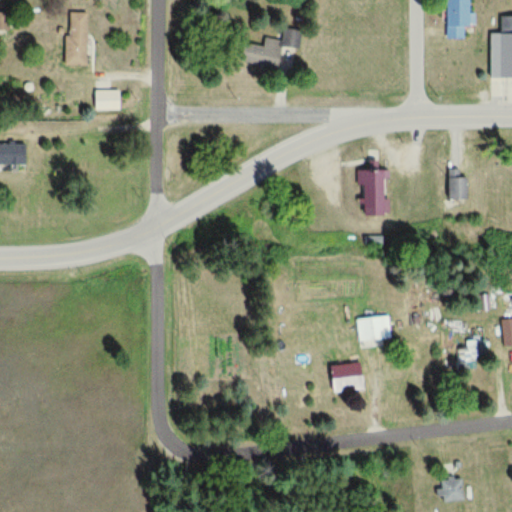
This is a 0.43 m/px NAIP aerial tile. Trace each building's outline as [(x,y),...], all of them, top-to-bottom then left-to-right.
[(463,0),(442,0),(442,40),(463,40),(463,0)] [(0,28),(13,29),(13,11),(0,10),(0,28)] [(69,64),(90,64),(90,11),(69,11),(69,64)] [(511,17),(495,17),(495,35),(484,35),(483,78),(511,78),(511,17)] [(283,67),(286,45),(301,48),(304,31),(287,29),(285,39),(267,36),(266,44),(247,41),(244,61),(283,67)] [(100,108),(125,108),(125,89),(100,89),(100,108)] [(0,163),(32,163),(32,142),(0,142),(0,163)] [(367,183),(367,213),(390,213),(389,160),(377,160),(377,169),(361,169),(361,183),(367,183)] [(463,178),(455,178),(455,170),(441,170),(441,201),(463,201),(463,178)] [(387,337),(384,314),(364,317),(366,339),(387,337)] [(503,345),(511,344),(511,317),(503,317),(503,345)] [(367,388),(366,362),(332,363),(333,389),(367,388)] [(468,499),(468,477),(438,477),(438,499),(468,499)]
